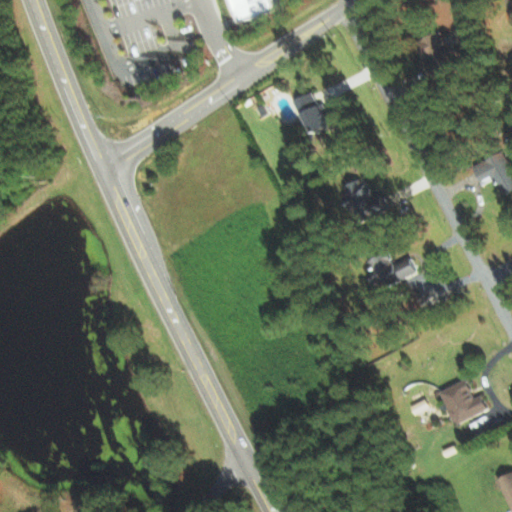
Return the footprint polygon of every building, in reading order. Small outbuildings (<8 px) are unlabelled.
[(451,52),(456,50),(444,28),(420,42),(431,62),(426,65),(434,80),(459,66),(451,52)] [(334,124),(317,90),(298,99),(316,133),(334,124)] [(505,194),(511,191),(511,151),(479,166),(486,180),(497,176),(505,194)] [(345,186),(362,222),(392,209),(385,193),(376,197),(367,176),(345,186)] [(420,271),(413,256),(398,263),(392,251),(375,259),(379,267),(372,270),(381,289),(420,271)] [(492,408),(485,393),(479,396),(470,378),(444,390),(448,400),(443,402),(448,413),(453,411),(459,423),(492,408)] [(433,410),(430,399),(414,404),(418,415),(433,410)] [(511,473),(502,478),(511,501),(511,473)]
